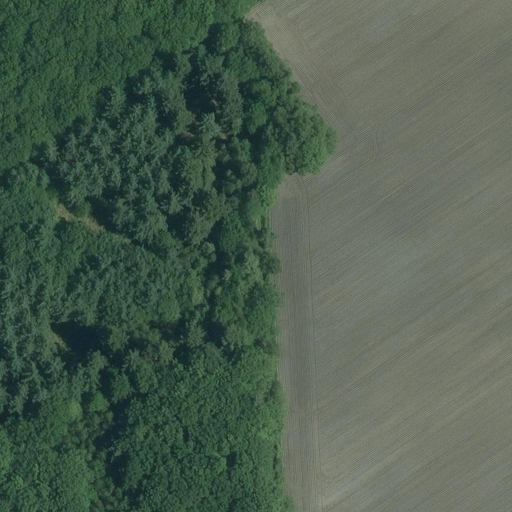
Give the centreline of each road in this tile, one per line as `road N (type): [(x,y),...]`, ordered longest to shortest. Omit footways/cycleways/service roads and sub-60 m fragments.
road 1 (track): [(271,511),(255,188),(268,93),(249,56),(226,39),(189,52),(0,184)]
road 2 (track): [(263,364),(242,357),(53,416),(0,421)]
